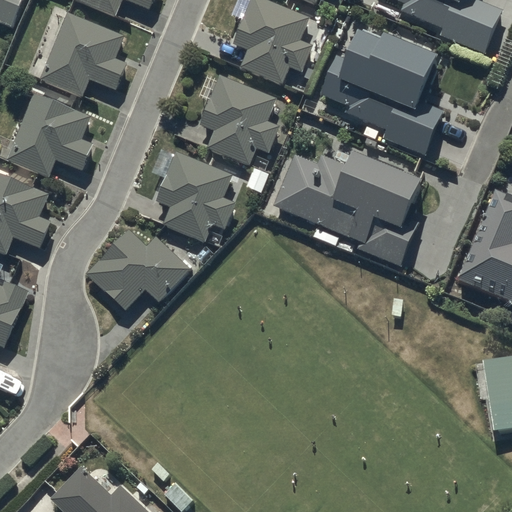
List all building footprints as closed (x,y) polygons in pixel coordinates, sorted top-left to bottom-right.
[(0,0),(0,24),(14,31),(26,0),(0,0)] [(77,0),(76,3),(118,20),(125,3),(151,14),(157,0),(77,0)] [(303,45),(313,22),(257,0),(255,0),(236,49),(250,55),(243,72),(285,89),(292,72),(305,77),(316,50),(303,45)] [(322,0),(297,0),(319,8),(322,0)] [(487,58),(505,14),(470,0),(388,0),(406,8),(403,15),(446,33),(443,40),(487,58)] [(43,84),(85,101),(92,83),(118,94),(129,67),(118,63),(127,40),(70,17),(43,84)] [(428,160),(446,115),(425,107),(442,64),(389,42),(386,49),(363,40),(353,66),(340,60),(324,99),(350,110),(347,117),(389,134),(386,143),(428,160)] [(210,153),(252,170),(259,153),(271,158),(282,131),(270,126),(280,103),(223,80),(202,130),(217,135),(210,153)] [(59,165),(85,176),(96,149),(84,144),(94,122),(37,98),(10,165),(52,182),(59,165)] [(226,203),(236,179),(179,157),(159,206),(173,212),(166,230),(208,246),(215,229),(227,235),(238,208),(226,203)] [(413,223),(427,190),(357,161),(353,171),(324,159),(320,168),(298,159),(276,211),(363,247),(360,253),(403,271),(422,227),(413,223)] [(249,190),(263,196),(271,178),(256,172),(249,190)] [(0,255),(9,259),(16,243),(43,254),(54,226),(42,221),(52,199),(0,177),(0,255)] [(462,288),(511,308),(511,203),(499,198),(462,288)] [(90,279),(128,316),(148,295),(162,308),(194,275),(159,242),(150,252),(132,235),(90,279)] [(0,350),(8,353),(32,297),(8,286),(6,291),(0,289),(0,350)] [(498,438),(511,435),(511,363),(487,367),(498,438)] [(146,511),(123,491),(114,500),(84,472),(53,505),(60,511),(146,511)]
